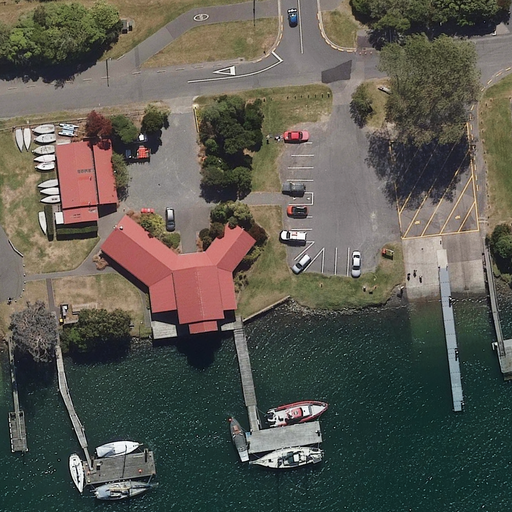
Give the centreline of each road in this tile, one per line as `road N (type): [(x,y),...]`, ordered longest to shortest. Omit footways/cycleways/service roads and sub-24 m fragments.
road 1 (unclassified): [(0,104),(251,74),(306,50)]
road 2 (unclassified): [(306,50),(327,65),(511,50)]
